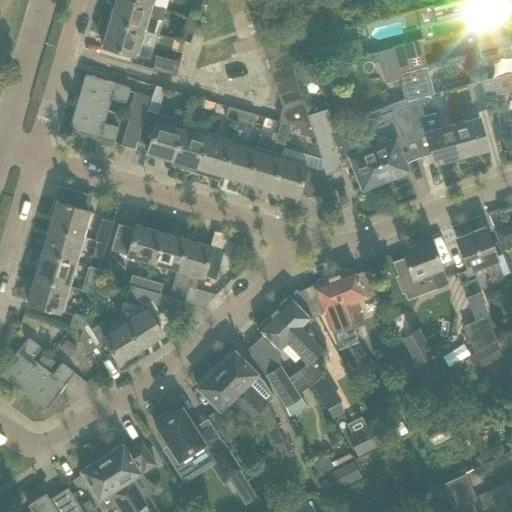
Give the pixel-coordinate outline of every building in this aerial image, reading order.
[(164,9),(147,5),(131,0),(115,0),(109,20),(140,29),(153,33),(157,20),(161,21),(164,9)] [(273,1),(272,0),(247,0),(250,8),(273,1)] [(511,9),(511,0),(453,0),(429,6),(437,35),(468,27),(467,20),(511,9)] [(277,13),(273,1),(250,8),(254,20),(277,13)] [(281,26),(277,13),(254,20),(258,33),(281,26)] [(192,34),(196,18),(186,16),(182,31),(192,34)] [(136,44),(140,29),(109,20),(102,45),(101,46),(133,55),(133,53),(149,59),(152,48),(136,44)] [(511,43),(511,21),(505,23),(507,31),(475,39),(478,52),(511,43)] [(285,38),(281,26),(258,33),(262,45),(285,38)] [(289,50),(285,38),(262,45),(266,57),(289,50)] [(511,43),(478,52),(481,65),(508,58),(511,67),(511,66),(511,43)] [(393,47),(371,53),(374,62),(379,61),(387,59),(392,80),(400,79),(399,73),(393,47)] [(293,63),(289,50),(266,57),(270,70),(293,63)] [(179,62),(156,55),(152,69),(175,76),(179,62)] [(273,81),(294,75),(293,71),(295,70),(293,63),(270,70),(273,81)] [(426,66),(411,70),(399,73),(400,79),(405,101),(428,95),(425,82),(430,81),(426,66)] [(511,72),(481,80),(485,96),(511,89),(511,72)] [(123,103),(127,90),(128,86),(85,74),(85,75),(86,76),(82,91),(87,92),(84,103),(79,102),(78,102),(101,109),(105,97),(123,103)] [(277,94),(298,87),(294,75),(273,81),(277,94)] [(485,96),(481,80),(467,84),(475,111),(488,107),(485,96)] [(302,100),(298,87),(277,94),(281,106),(302,100)] [(130,117),(142,121),(145,110),(149,97),(149,96),(133,91),(125,116),(130,117)] [(461,155),(452,122),(439,126),(435,112),(424,115),(419,98),(405,101),(413,131),(419,154),(431,151),(434,162),(461,155)] [(307,114),(302,100),(281,106),(278,120),(280,120),(290,124),(312,129),(307,114)] [(98,121),(101,109),(78,102),(78,103),(84,105),(80,116),(75,114),(70,129),(69,129),(68,130),(113,143),(113,142),(112,141),(116,128),(117,128),(118,127),(98,121)] [(237,120),(240,110),(227,106),(224,117),(237,120)] [(326,108),(307,114),(312,129),(321,159),(325,171),(326,175),(340,168),(338,163),(342,163),(347,174),(353,171),(361,188),(384,179),(370,145),(355,151),(347,129),(335,133),(326,108)] [(171,159),(180,129),(185,112),(175,109),(172,117),(145,110),(142,121),(139,130),(136,142),(147,145),(145,152),(146,153),(147,152),(171,159)] [(252,125),(255,114),(240,110),(237,120),(246,123),(252,125)] [(407,150),(404,143),(391,112),(378,116),(387,138),(370,145),(384,179),(407,170),(400,153),(407,150)] [(486,148),(477,115),(452,122),(461,155),(486,148)] [(139,130),(142,121),(130,117),(127,127),(139,130)] [(270,155),(255,151),(246,181),(271,188),(279,158),(280,158),(290,124),(280,120),(270,155)] [(194,172),(205,136),(180,129),(171,159),(169,165),(178,167),(178,168),(179,168),(194,172),(193,172),(194,172)] [(221,174),(230,143),(205,136),(194,172),(195,173),(195,172),(209,176),(209,177),(210,177),(219,179),(221,174)] [(246,181),(255,151),(230,143),(221,174),(246,181)] [(332,194),(326,175),(325,171),(280,158),(279,158),(271,188),(295,195),(295,196),(296,196),(298,191),(305,193),(304,196),(331,194),(332,194)] [(56,203),(49,226),(80,235),(88,211),(68,205),(69,204),(65,203),(65,204),(56,201),(56,203)] [(113,221),(112,221),(101,218),(94,240),(96,241),(106,244),(113,221)] [(511,227),(510,223),(504,226),(493,230),(498,241),(511,235),(511,227)] [(152,260),(160,232),(136,225),(135,224),(133,229),(118,224),(111,247),(127,252),(124,262),(149,270),(152,260)] [(73,260),(80,235),(49,226),(42,251),(73,260)] [(503,278),(490,246),(483,227),(455,238),(468,271),(484,264),(491,283),(503,278)] [(213,230),(209,244),(219,246),(223,233),(213,230)] [(177,267),(185,240),(160,232),(152,260),(177,267)] [(440,266),(437,258),(430,239),(401,251),(411,277),(426,271),(432,287),(446,282),(440,266)] [(185,240),(177,267),(169,293),(191,299),(198,275),(201,276),(200,276),(202,277),(210,246),(209,246),(209,247),(185,240)] [(102,259),(106,244),(96,241),(91,256),(102,259)] [(66,285),(73,260),(42,251),(35,276),(66,285)] [(354,301),(364,297),(355,274),(353,268),(349,269),(346,268),(342,270),(341,272),(332,276),(352,328),(363,323),(354,301)] [(143,288),(146,278),(131,274),(128,284),(143,288)] [(58,311),(66,285),(35,276),(27,301),(26,302),(45,308),(45,309),(48,310),(49,308),(58,311)] [(352,328),(332,276),(324,279),(321,278),(317,280),(315,282),(311,284),(313,287),(323,313),(333,309),(341,332),(342,332),(352,328)] [(162,283),(146,278),(143,288),(160,293),(162,283)] [(92,293),(95,283),(85,281),(83,291),(92,293)] [(151,317),(160,311),(156,305),(160,293),(143,288),(128,284),(127,286),(140,306),(139,306),(142,311),(124,322),(139,347),(160,334),(161,335),(162,334),(151,317)] [(311,319),(310,317),(288,295),(272,311),(315,355),(325,345),(305,325),(311,319)] [(315,355),(272,311),(256,327),(280,351),(286,344),(305,363),(299,369),(308,385),(320,376),(318,357),(315,355)] [(139,347),(124,322),(108,332),(101,321),(95,325),(87,312),(84,319),(80,333),(79,336),(88,351),(100,344),(99,343),(104,340),(118,362),(119,361),(118,361),(139,347)] [(80,333),(84,319),(71,315),(67,329),(80,333)] [(487,316),(475,321),(485,347),(497,342),(487,316)] [(485,347),(475,321),(464,325),(474,352),(485,347)] [(401,336),(415,363),(424,381),(440,372),(417,327),(401,336)] [(23,389),(24,390),(41,367),(31,359),(41,347),(40,346),(38,347),(27,339),(28,337),(27,337),(0,372),(0,374),(0,375),(2,373),(14,382),(17,378),(27,385),(23,389)] [(59,348),(69,357),(76,348),(65,340),(59,348)] [(290,457),(266,402),(272,396),(264,382),(233,351),(215,369),(257,411),(279,462),(290,457)] [(61,362),(51,374),(41,367),(24,390),(28,386),(37,393),(34,397),(46,407),(45,408),(46,409),(74,372),(73,371),(72,372),(61,364),(62,363),(61,362)] [(296,393),(288,377),(280,365),(264,374),(285,407),(299,398),(296,393)] [(257,411),(215,369),(196,386),(219,409),(227,401),(247,421),(257,411)] [(403,377),(389,385),(394,394),(406,386),(408,385),(403,377)] [(338,403),(324,378),(312,384),(326,410),(338,403)] [(382,385),(363,401),(368,410),(389,398),(382,385)] [(205,444),(191,423),(181,406),(169,414),(167,411),(155,418),(157,421),(154,423),(164,440),(165,442),(161,445),(167,455),(180,477),(194,468),(186,456),(205,444)] [(215,411),(206,417),(221,440),(230,435),(215,411)] [(351,434),(347,436),(357,456),(380,444),(370,424),(366,426),(351,434)] [(240,471),(221,440),(205,450),(224,481),(240,471)] [(139,472),(137,470),(141,468),(143,471),(155,464),(151,458),(141,441),(125,451),(121,444),(100,457),(135,511),(146,504),(130,478),(139,472)] [(133,511),(135,511),(100,457),(80,471),(98,499),(105,510),(115,503),(120,511),(133,511)] [(345,486),(361,479),(353,461),(337,469),(345,486)] [(465,473),(442,484),(453,507),(476,497),(465,473)] [(50,498),(49,499),(45,493),(27,504),(31,511),(82,511),(68,490),(52,501),(50,498)] [(313,511),(307,501),(286,511),(313,511)]
